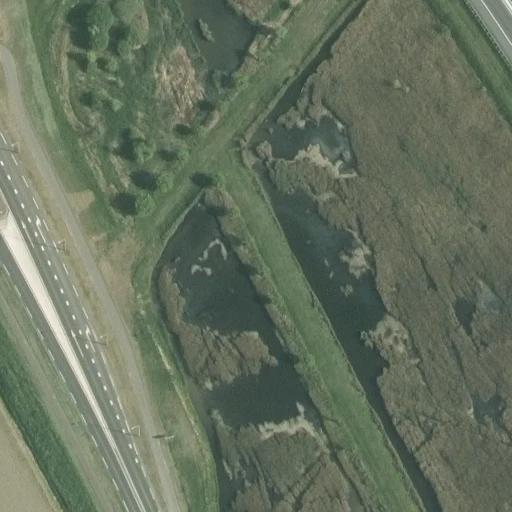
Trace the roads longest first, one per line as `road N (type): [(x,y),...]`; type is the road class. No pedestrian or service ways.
road 1 (primary): [(141,511),(123,448),(0,176)]
road 2 (primary): [(0,244),(140,511)]
